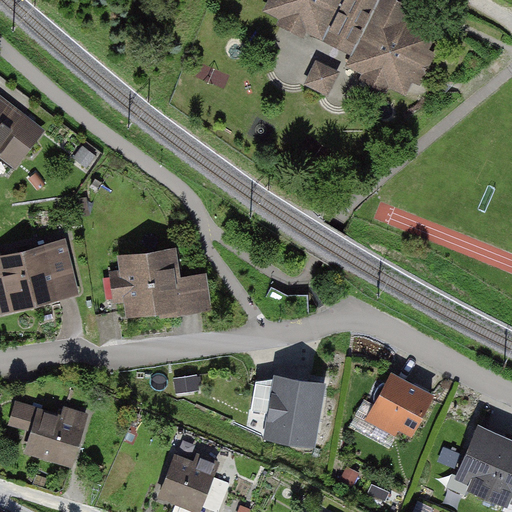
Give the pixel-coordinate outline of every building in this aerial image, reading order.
[(272,0),(267,11),(283,19),(281,24),(304,36),(307,30),(358,55),(353,65),(370,73),(367,79),(384,87),(387,82),(406,91),(412,78),(419,81),(433,54),(425,50),(432,36),(401,21),(408,8),(390,0),(272,0)] [(337,73),(319,64),(310,83),(328,92),(337,73)] [(0,150),(17,163),(41,132),(10,107),(0,119),(0,150)] [(49,246),(0,258),(13,306),(61,294),(49,246)] [(176,281),(172,251),(125,258),(133,312),(177,306),(178,312),(207,307),(202,277),(176,281)] [(433,392),(390,372),(366,425),(410,445),(433,392)] [(197,376),(177,378),(178,389),(198,386),(197,376)] [(313,443),(323,384),(279,377),(257,381),(252,409),(273,412),(269,435),(313,443)] [(29,450),(71,463),(86,416),(67,410),(64,419),(19,405),(14,422),(36,429),(29,450)] [(490,496),(511,445),(511,440),(480,427),(458,476),(474,482),(472,488),(490,496)] [(511,498),(511,445),(490,496),(506,503),(509,497),(511,498)] [(176,457),(162,494),(200,508),(202,503),(220,510),(230,483),(213,476),(218,464),(199,456),(196,464),(176,457)]
